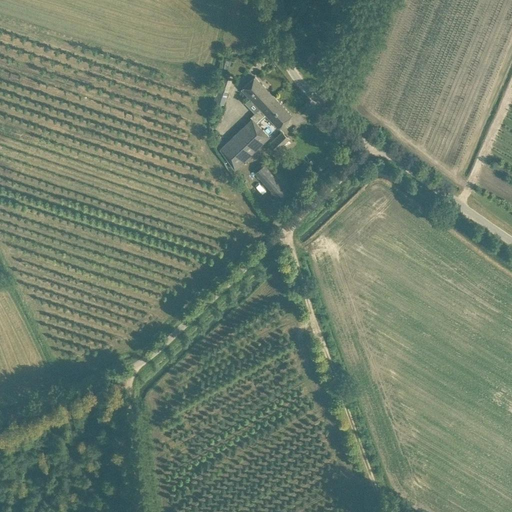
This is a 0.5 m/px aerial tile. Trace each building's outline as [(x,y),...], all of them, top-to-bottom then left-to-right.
[(317,40),(310,48),(316,54),(323,46),(317,40)] [(309,61),(316,54),(310,48),(303,56),(309,61)] [(228,93),(233,78),(223,75),(219,90),(228,93)] [(255,112),(273,96),(255,76),(241,89),(250,98),(245,103),(254,113),(255,112)] [(291,115),(273,96),(255,112),(256,112),(251,117),(252,118),(220,148),(235,169),(269,136),(257,124),(266,115),(278,128),(291,115)] [(270,143),(277,150),(289,138),(282,131),(270,143)] [(258,174),(280,199),(290,190),(268,165),(258,174)]
